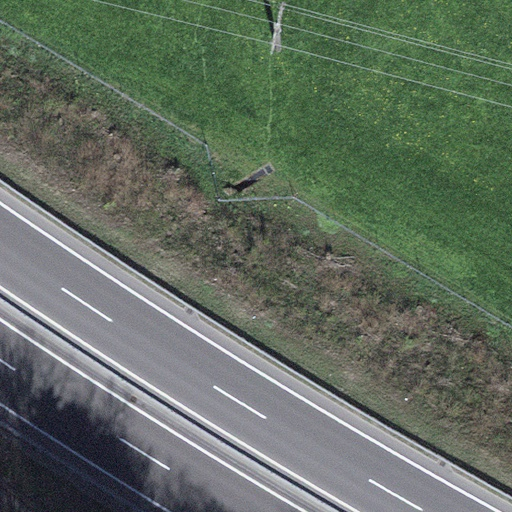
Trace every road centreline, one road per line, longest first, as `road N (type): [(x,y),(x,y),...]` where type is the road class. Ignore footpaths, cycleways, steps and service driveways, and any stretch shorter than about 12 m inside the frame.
road 1 (motorway): [(427,511),(192,375),(0,246)]
road 2 (motorway): [(0,363),(236,511)]
